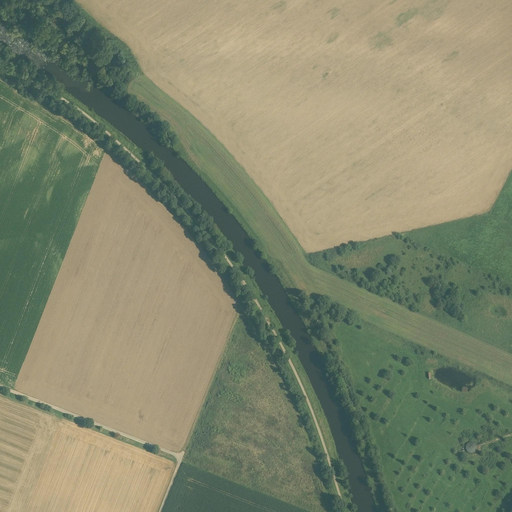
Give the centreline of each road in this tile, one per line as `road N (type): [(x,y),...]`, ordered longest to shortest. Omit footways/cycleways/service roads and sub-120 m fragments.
road 1 (track): [(347,511),(306,390),(224,253),(113,137),(0,63)]
road 2 (track): [(0,82),(91,140),(138,183),(245,307),(302,416),(333,511)]
road 3 (track): [(0,387),(180,457)]
road 4 (track): [(180,457),(245,307)]
